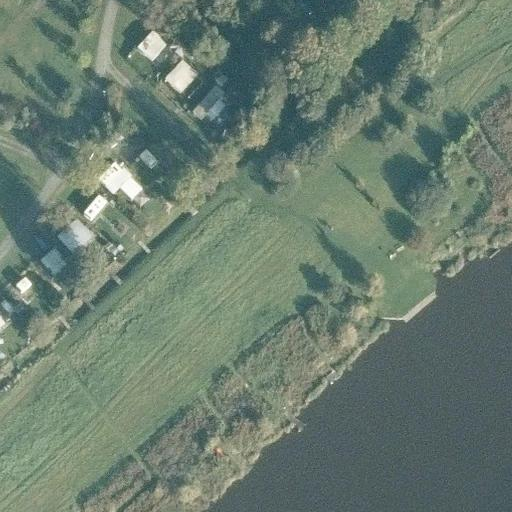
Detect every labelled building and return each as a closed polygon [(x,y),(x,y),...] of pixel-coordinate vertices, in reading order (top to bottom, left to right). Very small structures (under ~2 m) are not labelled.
[(0,20),(2,22),(8,6),(0,3),(0,20)] [(137,51),(153,65),(170,45),(153,32),(137,51)] [(55,72),(71,82),(80,67),(64,57),(55,72)] [(182,97),(201,77),(184,61),(165,82),(182,97)] [(217,88),(195,112),(209,124),(231,100),(217,88)] [(115,197),(122,191),(131,202),(143,193),(118,164),(100,179),(115,197)] [(74,255),(93,243),(81,225),(63,237),(74,255)] [(56,280),(70,266),(55,251),(41,265),(56,280)] [(22,277),(4,294),(19,311),(38,294),(22,277)] [(40,321),(51,312),(42,302),(32,311),(40,321)] [(0,315),(0,332),(8,325),(0,315)]
